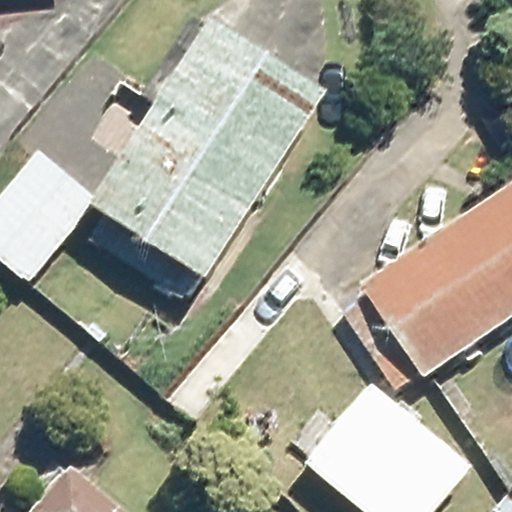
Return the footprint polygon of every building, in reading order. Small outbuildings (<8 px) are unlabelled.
[(203,309),(328,105),(214,36),(89,240),(203,309)] [(0,122),(0,149),(13,134),(0,122)] [(0,266),(17,282),(84,207),(33,161),(0,198),(0,266)] [(415,393),(511,328),(511,193),(352,299),(415,393)] [(0,511),(92,511),(0,439),(0,511)]
